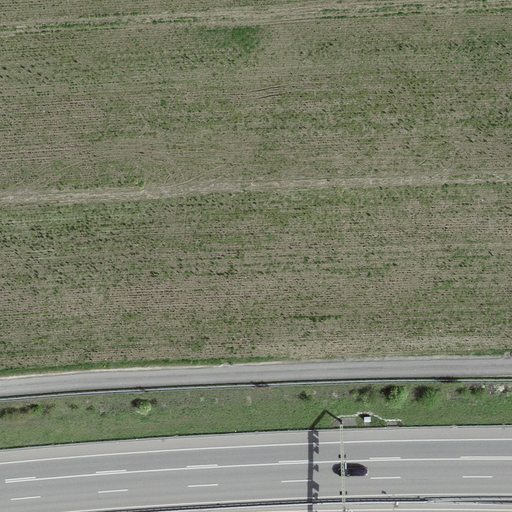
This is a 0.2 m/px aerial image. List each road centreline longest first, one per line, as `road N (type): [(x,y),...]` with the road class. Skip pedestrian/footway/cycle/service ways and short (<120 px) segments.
road 1 (motorway): [(511,450),(6,499)]
road 2 (motorway): [(511,475),(6,499)]
